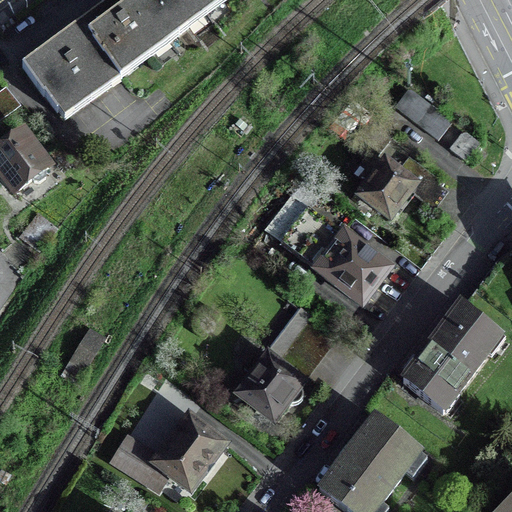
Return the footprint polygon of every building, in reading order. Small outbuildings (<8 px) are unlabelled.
[(67,113),(219,0),(117,0),(113,3),(52,48),(22,71),(55,116),(65,109),(67,113)] [(0,95),(0,125),(20,112),(5,91),(0,95)] [(437,143),(450,126),(408,93),(395,111),(437,143)] [(348,150),(371,167),(388,144),(366,127),(348,150)] [(449,152),(465,165),(479,148),(462,135),(449,152)] [(0,180),(2,179),(13,195),(31,182),(33,185),(38,186),(44,181),(45,176),(43,174),(47,171),(23,138),(0,155),(0,180)] [(354,196),(389,223),(410,196),(429,211),(440,197),(436,194),(443,187),(413,164),(401,179),(385,167),(367,189),(362,185),(354,196)] [(307,211),(279,247),(361,309),(388,273),(384,270),(388,265),(381,259),(377,265),(375,263),(376,261),(365,252),(363,254),(307,211)] [(53,228),(37,216),(21,236),(37,248),(53,228)] [(511,253),(500,261),(462,310),(487,329),(511,293),(511,253)] [(487,329),(462,310),(403,386),(441,416),(500,339),(487,329)] [(280,359),(305,379),(335,340),(309,321),(280,359)] [(244,412),(252,417),(256,412),(273,424),(287,406),(290,407),(294,407),(297,406),(300,403),(302,401),(302,397),(301,393),(299,390),(301,387),(257,355),(243,373),(253,380),(239,398),(248,406),(244,412)] [(376,511),(420,455),(375,421),(318,495),(340,511),(376,511)] [(160,462),(155,468),(189,493),(222,449),(188,423),(175,441),(160,462)] [(155,468),(160,462),(126,441),(110,466),(144,487),(155,468)] [(511,511),(511,503),(502,511),(511,511)]
